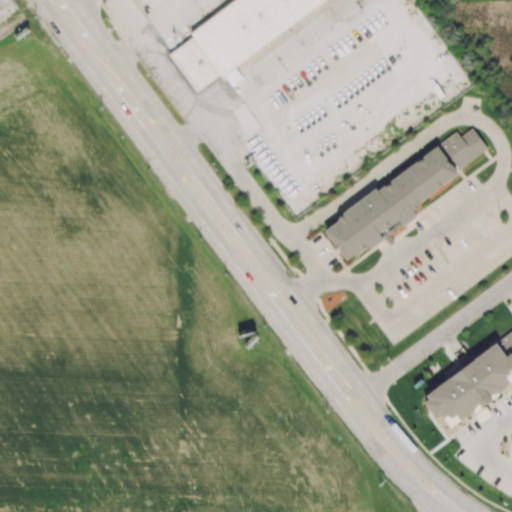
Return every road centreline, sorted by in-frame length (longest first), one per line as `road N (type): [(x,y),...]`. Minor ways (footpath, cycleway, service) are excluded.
road 1 (secondary): [(40,0),(347,410),(436,511)]
road 2 (secondary): [(465,504),(399,436),(70,0)]
